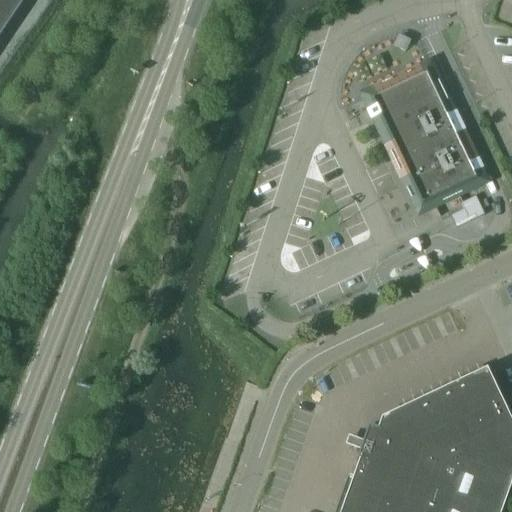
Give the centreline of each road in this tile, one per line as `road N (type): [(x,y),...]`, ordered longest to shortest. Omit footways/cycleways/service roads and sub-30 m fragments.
road 1 (secondary): [(12,511),(200,0)]
road 2 (secondary): [(180,0),(0,482)]
road 3 (unclassified): [(511,266),(298,369),(239,511)]
